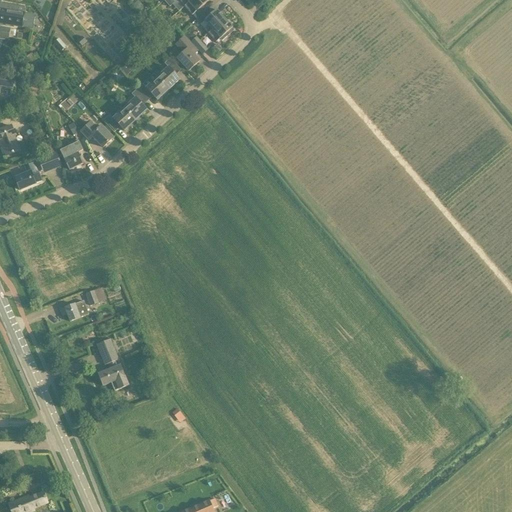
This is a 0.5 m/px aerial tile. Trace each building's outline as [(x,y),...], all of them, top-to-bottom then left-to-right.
[(0,0),(0,23),(32,29),(35,14),(24,12),(24,7),(0,2),(0,0)] [(192,0),(185,6),(197,20),(207,11),(203,6),(209,1),(208,0),(192,0)] [(197,20),(209,33),(225,19),(217,10),(211,16),(207,11),(197,20)] [(233,28),(225,19),(209,33),(217,42),(220,39),(222,42),(235,31),(232,28),(233,28)] [(154,32),(159,27),(154,22),(149,26),(154,32)] [(0,26),(0,39),(9,41),(9,38),(13,39),(13,37),(15,37),(16,31),(11,30),(11,29),(0,26)] [(184,53),(177,59),(189,71),(200,61),(190,50),(194,47),(184,36),(176,44),(184,53)] [(82,46),(84,44),(86,42),(82,37),(77,41),(82,46)] [(197,37),(191,42),(203,56),(209,51),(197,37)] [(59,38),(54,43),(61,51),(66,47),(59,38)] [(218,44),(212,50),(216,55),(222,49),(218,44)] [(32,53),(26,57),(31,64),(36,61),(33,55),(32,53)] [(158,78),(169,90),(180,80),(176,76),(181,71),(170,59),(165,64),(168,68),(158,78)] [(132,67),(132,66),(128,62),(120,69),(128,77),(131,73),(129,71),(132,67)] [(0,74),(0,86),(12,88),(14,77),(0,74)] [(154,74),(137,89),(148,101),(154,96),(158,101),(169,90),(158,78),(154,74)] [(102,84),(107,89),(110,93),(115,89),(107,80),(102,84)] [(100,85),(96,89),(100,93),(104,90),(100,85)] [(135,98),(124,108),(136,121),(147,110),(143,106),(148,101),(137,89),(132,94),(135,98)] [(124,131),(136,121),(124,108),(113,118),(110,114),(104,119),(115,131),(120,126),(124,131)] [(73,123),(69,126),(74,135),(78,133),(73,123)] [(89,139),(92,136),(103,147),(113,138),(102,126),(98,130),(91,123),(82,132),(89,139)] [(0,140),(6,155),(20,150),(13,134),(14,134),(11,126),(0,130),(0,140)] [(60,151),(70,170),(83,163),(78,152),(83,150),(78,139),(68,144),(69,146),(60,151)] [(57,152),(38,160),(44,175),(63,167),(57,152)] [(20,190),(36,184),(42,181),(38,173),(34,162),(24,166),(27,173),(15,177),(20,190)] [(72,325),(74,330),(82,327),(80,322),(98,315),(92,302),(91,302),(87,294),(78,298),(81,306),(76,308),(75,305),(67,308),(68,311),(66,312),(69,319),(64,320),(67,327),(71,325),(72,325)] [(108,364),(110,370),(98,375),(103,387),(111,383),(114,392),(128,386),(110,341),(98,346),(106,365),(108,364)] [(180,408),(173,412),(181,423),(187,418),(180,408)] [(32,511),(35,511),(34,509),(48,503),(44,493),(29,499),(28,496),(8,505),(11,511),(32,511)] [(210,501),(183,511),(214,511),(213,509),(218,506),(215,499),(210,501)]
